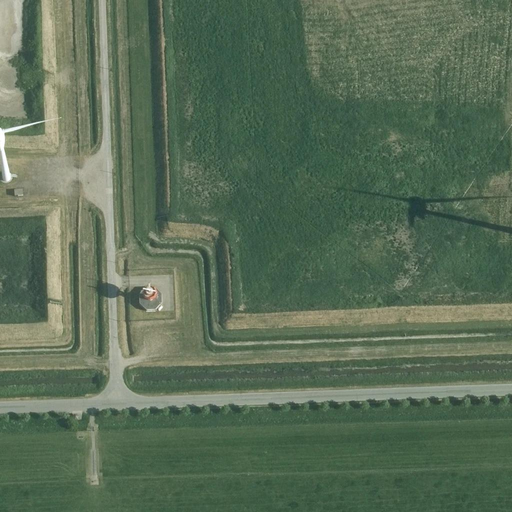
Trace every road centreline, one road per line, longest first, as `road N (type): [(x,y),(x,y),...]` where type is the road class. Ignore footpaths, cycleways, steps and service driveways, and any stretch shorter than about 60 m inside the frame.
road 1 (unclassified): [(102,0),(117,404)]
road 2 (unclassified): [(511,389),(117,404)]
